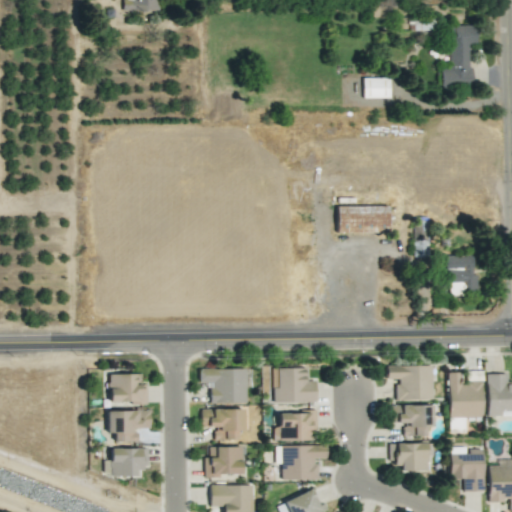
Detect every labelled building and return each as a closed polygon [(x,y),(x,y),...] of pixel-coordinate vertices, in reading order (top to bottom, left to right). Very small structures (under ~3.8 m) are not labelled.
[(155,0),(120,0),(120,11),(156,11),(155,0)] [(468,88),(467,43),(475,43),(474,25),(446,26),(446,68),(438,68),(439,89),(468,88)] [(360,78),(361,98),(388,98),(388,77),(360,78)] [(386,206),(334,206),(334,233),(386,233),(386,206)] [(411,217),(412,257),(427,257),(426,217),(411,217)] [(472,255),(445,256),(446,293),(473,292),(472,255)] [(429,365),(384,366),(384,379),(393,379),(393,400),(430,399),(429,365)] [(270,403),(313,402),(313,381),(304,381),(303,367),(270,368),(270,403)] [(244,403),(244,369),(197,368),(196,383),(207,383),(207,403),(244,403)] [(445,372),(445,418),(480,417),(479,379),(478,379),(478,372),(463,372),(463,383),(458,383),(458,372),(445,372)] [(138,374),(106,374),(107,404),(144,403),(144,384),(139,384),(138,374)] [(511,410),(511,383),(504,384),(504,374),(483,374),(484,416),(511,415),(511,411),(511,410)] [(400,436),(423,436),(423,426),(429,427),(430,406),(387,404),(387,423),(401,423),(400,436)] [(241,409),(198,409),(198,427),(212,427),(212,440),(234,440),(234,431),(241,431),(241,409)] [(104,411),(104,433),(111,432),(112,442),(134,441),(133,428),(148,428),(147,410),(104,411)] [(276,412),(276,427),(271,427),(271,440),(307,441),(307,430),(313,430),(314,412),(276,412)] [(388,470),(424,469),(424,443),(387,443),(388,470)] [(279,480),(314,479),(314,458),(324,458),(324,445),(273,446),(273,464),(278,464),(279,480)] [(239,446),(206,447),(206,457),(201,457),(201,476),(239,475),(239,446)] [(145,448),(107,448),(108,461),(101,461),(101,476),(137,476),(137,468),(145,468),(145,448)] [(446,453),(447,480),(459,479),(460,492),(481,492),(480,449),(466,449),(466,453),(446,453)] [(486,502),(504,502),(505,511),(511,511),(511,458),(495,459),(495,466),(485,466),(486,502)] [(250,511),(251,485),(207,484),(207,506),(220,506),(220,511),(250,511)] [(276,511),(321,511),(311,488),(274,505),(276,511)]
